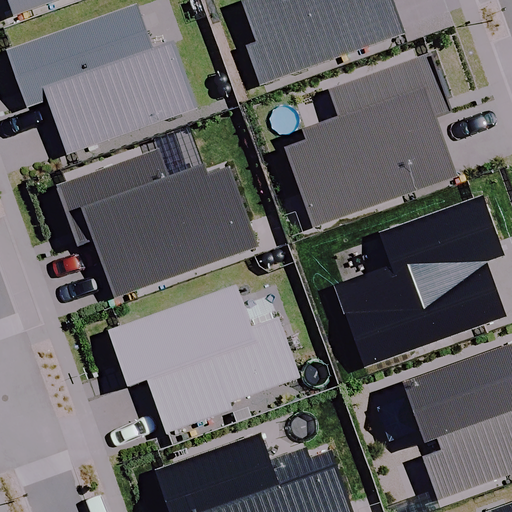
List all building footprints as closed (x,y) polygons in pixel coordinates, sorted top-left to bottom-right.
[(3,0),(10,19),(63,0),(3,0)] [(252,0),(238,5),(253,46),(245,49),(259,86),(399,35),(386,0),(252,0)] [(132,8),(5,54),(25,108),(45,101),(66,158),(194,111),(171,46),(149,54),(132,8)] [(445,119),(423,59),(327,94),(338,124),(281,144),(313,230),(452,179),(432,124),(445,119)] [(155,153),(54,190),(76,248),(89,243),(112,303),(256,250),(228,174),(203,183),(199,172),(167,184),(155,153)] [(232,289),(107,335),(127,390),(144,384),(163,436),(229,412),(226,406),(296,381),(274,323),(248,332),(232,289)] [(511,350),(395,393),(416,449),(434,442),(438,454),(420,461),(436,503),(511,475),(511,350)] [(257,438),(154,476),(167,511),(348,511),(328,458),(307,466),(303,455),(268,468),(257,438)]
